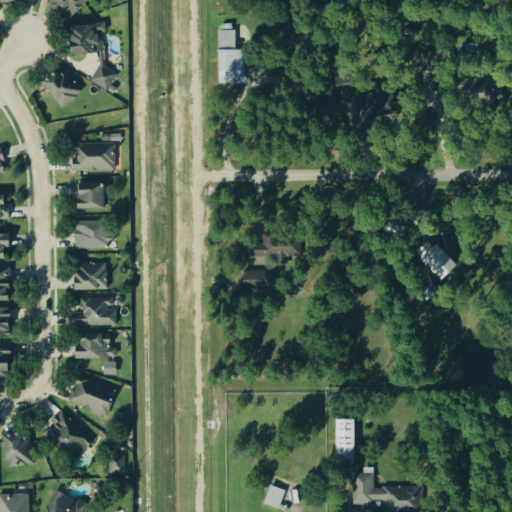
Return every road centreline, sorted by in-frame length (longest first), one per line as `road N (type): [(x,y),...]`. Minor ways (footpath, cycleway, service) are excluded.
road 1 (residential): [(30,393),(42,371),(38,165),(0,84)]
road 2 (residential): [(511,171),(222,176)]
